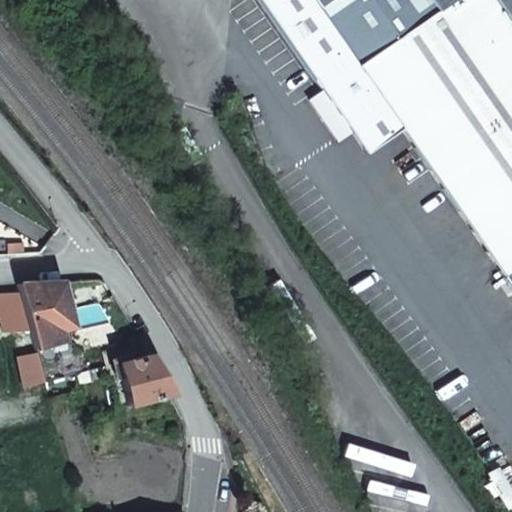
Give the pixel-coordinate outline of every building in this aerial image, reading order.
[(398,130),(500,280),(511,271),(511,0),(256,0),(320,93),(348,134),(335,143),(347,160),(360,151),(362,154),(398,130)] [(348,134),(320,93),(307,102),(335,143),(348,134)] [(360,151),(347,160),(349,163),(362,154),(360,151)] [(511,271),(500,280),(511,296),(511,271)] [(15,284),(17,292),(26,328),(28,335),(32,350),(40,379),(57,375),(48,343),(57,341),(54,328),(69,325),(59,281),(15,284)] [(0,328),(26,328),(17,292),(0,293),(0,328)] [(40,379),(32,350),(16,354),(24,384),(40,379)] [(115,359),(126,402),(167,390),(146,350),(115,359)]
